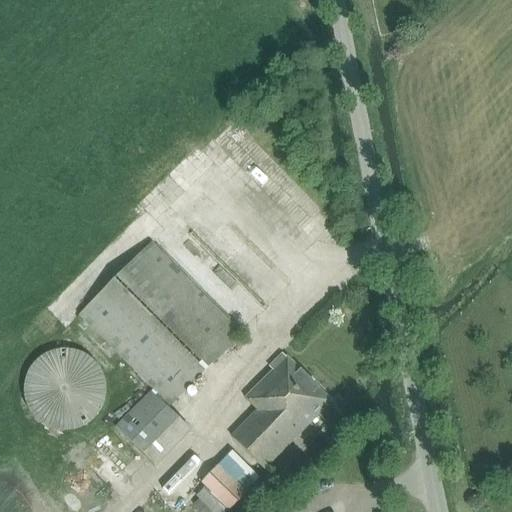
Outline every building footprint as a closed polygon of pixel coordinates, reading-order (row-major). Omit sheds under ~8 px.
[(283,198),(293,188),(248,139),(238,149),(283,198)] [(216,184),(226,170),(217,163),(206,177),(216,184)] [(168,410),(243,336),(151,244),(110,285),(99,275),(83,291),(85,293),(82,296),(91,304),(78,317),(151,391),(114,429),(154,471),(190,433),(168,410)] [(87,362),(84,360),(81,359),(78,357),(75,356),(72,355),(68,355),(65,355),(61,355),(58,356),(55,356),(52,358),(48,359),(45,361),(43,363),(40,365),(38,367),(36,370),(34,373),(32,376),(31,379),(30,382),(29,386),(29,389),(29,393),(29,396),(30,400),(31,403),(32,406),(34,409),(35,412),(37,415),(40,417),(42,420),(45,422),(48,423),(51,425),(54,426),(58,427),(61,428),(64,428),(68,428),(71,427),(75,427),(78,426),(81,424),(84,423),(87,421),(89,419),(92,416),(94,414),(96,411),(98,408),(99,405),(100,402),(101,398),(102,395),(102,392),(102,388),(101,385),(101,381),(99,378),(98,375),(96,372),(94,369),(92,367),(90,364),(87,362)] [(273,371),(244,400),(256,414),(240,429),(230,439),(264,472),(318,417),(328,426),(337,415),(329,407),(332,404),(287,358),(286,359),(282,355),(269,367),(273,371)] [(173,508),(224,455),(204,435),(153,489),(173,508)] [(233,499),(244,483),(229,473),(218,489),(233,499)] [(228,511),(206,489),(197,498),(199,500),(187,511),(228,511)]
